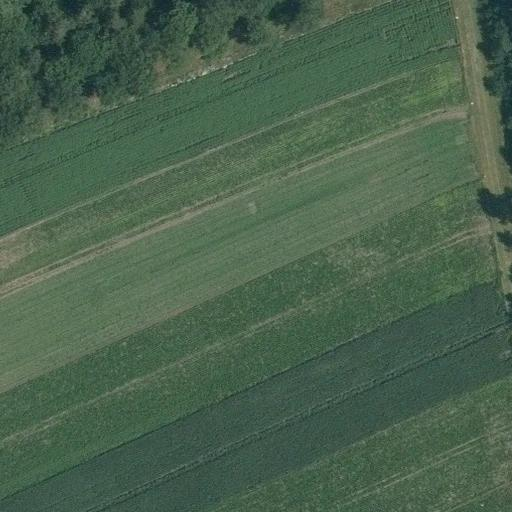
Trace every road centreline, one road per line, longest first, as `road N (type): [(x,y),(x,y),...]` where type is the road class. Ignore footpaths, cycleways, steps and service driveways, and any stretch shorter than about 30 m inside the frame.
road 1 (track): [(280,0),(0,108)]
road 2 (track): [(511,271),(466,0)]
